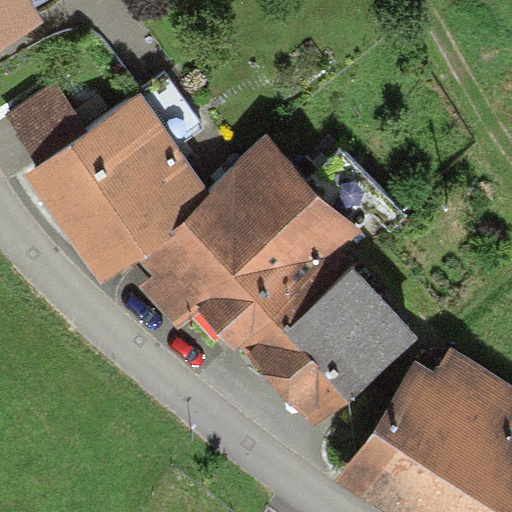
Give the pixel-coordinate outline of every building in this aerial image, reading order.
[(46,0),(0,0),(0,28),(47,1),(46,0)] [(36,145),(25,153),(102,262),(177,209),(175,205),(216,168),(140,73),(84,113),(36,145)] [(10,108),(36,145),(84,113),(58,76),(10,108)] [(269,120),(216,168),(175,205),(177,209),(139,243),(154,262),(139,276),(179,317),(202,294),(236,332),(240,330),(343,232),(364,211),(269,120)] [(343,232),(240,330),(284,380),(318,417),(423,312),(343,232)] [(421,339),(339,463),(412,511),(511,511),(511,375),(451,335),(440,352),(421,339)]
